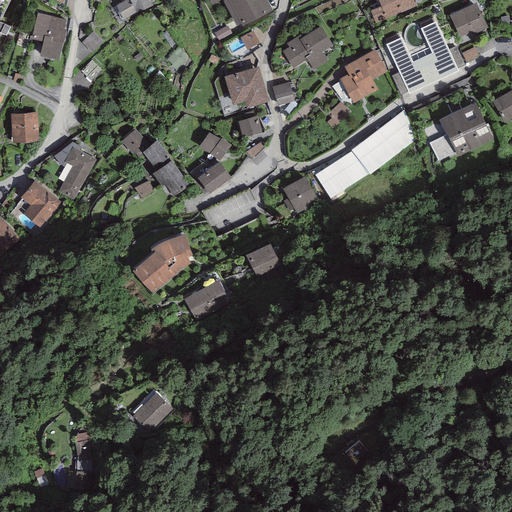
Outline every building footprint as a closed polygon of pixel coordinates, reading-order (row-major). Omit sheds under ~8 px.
[(10,0),(0,0),(0,34),(7,38),(10,29),(0,24),(10,0)] [(126,0),(113,7),(121,21),(150,6),(147,0),(126,0)] [(221,0),(237,28),(269,10),(263,0),(221,0)] [(376,0),(380,7),(370,11),(375,23),(424,2),(422,0),(376,0)] [(485,27),(473,4),(448,17),(459,40),(485,27)] [(64,20),(39,15),(33,39),(44,41),(41,56),(57,60),(64,32),(61,32),(64,20)] [(429,48),(420,52),(434,82),(458,71),(457,69),(465,65),(456,46),(449,50),(436,22),(421,29),(429,48)] [(231,27),(217,32),(220,40),(234,35),(231,27)] [(331,47),(319,27),(298,39),(297,37),(286,44),(289,48),(282,52),(292,69),(306,60),(312,69),(325,61),(320,53),(331,47)] [(257,44),(250,31),(238,38),(245,51),(257,44)] [(434,82),(420,52),(410,57),(401,38),(386,45),(399,73),(392,76),(400,94),(408,91),(409,94),(434,82)] [(189,58),(178,48),(167,60),(172,65),(171,66),(176,71),(189,58)] [(479,57),(474,48),(461,54),(466,63),(479,57)] [(385,72),(373,51),(343,68),(348,76),(336,82),(350,107),(377,91),(370,81),(385,72)] [(266,102),(256,68),(222,77),(231,106),(242,103),(243,109),(266,102)] [(289,82),(272,87),(278,106),(295,101),(289,82)] [(511,130),(511,96),(509,92),(491,104),(509,133),(511,130)] [(349,114),(341,105),(328,116),(332,120),(327,124),(332,130),(349,114)] [(488,136),(472,105),(438,123),(454,153),(488,136)] [(415,142),(402,113),(350,152),(314,176),(330,199),(370,175),(415,142)] [(35,114),(9,115),(10,143),(36,142),(35,114)] [(259,134),(255,117),(236,122),(240,138),(259,134)] [(148,145),(135,129),(121,141),(133,156),(148,145)] [(226,145),(208,134),(199,147),(217,159),(226,145)] [(140,152),(154,171),(169,161),(156,141),(140,152)] [(72,143),(52,156),(59,166),(66,170),(69,166),(75,169),(59,197),(74,205),(98,161),(79,151),(81,148),(72,143)] [(263,148),(260,143),(245,154),(253,158),(263,148)] [(186,186),(169,161),(154,171),(151,173),(168,198),(186,186)] [(226,177),(218,164),(200,176),(208,189),(226,177)] [(319,204),(304,179),(281,192),(296,218),(319,204)] [(54,203),(29,184),(20,196),(30,204),(26,209),(40,220),(54,203)] [(0,250),(16,235),(0,218),(0,250)] [(150,292),(188,258),(176,234),(152,245),(154,248),(130,271),(150,292)] [(283,267),(271,247),(248,260),(260,280),(283,267)] [(234,306),(221,282),(188,301),(201,324),(234,306)] [(147,380),(121,407),(143,428),(169,401),(147,380)] [(89,436),(66,440),(77,501),(99,498),(89,436)] [(359,440),(352,446),(358,454),(365,448),(359,440)]
